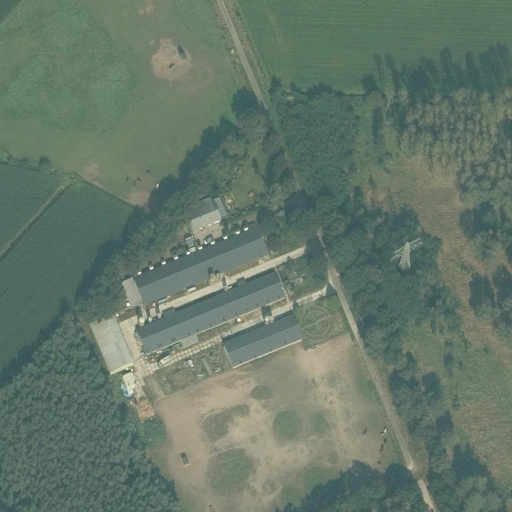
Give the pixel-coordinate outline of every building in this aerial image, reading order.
[(182,212),(191,234),(221,222),(211,199),(182,212)] [(141,304),(142,307),(267,256),(256,229),(197,253),(195,248),(189,251),(191,256),(132,280),(133,284),(123,289),(130,308),(141,304)] [(177,250),(170,253),(172,258),(179,255),(177,250)] [(274,274),(246,285),(244,281),(237,284),(238,288),(175,314),(174,311),(163,315),(165,319),(136,330),(147,356),(181,342),(184,349),(198,343),(195,336),(284,299),(274,274)] [(89,324),(110,376),(134,366),(113,314),(89,324)] [(292,318),(223,346),(232,369),(302,341),(292,318)]
